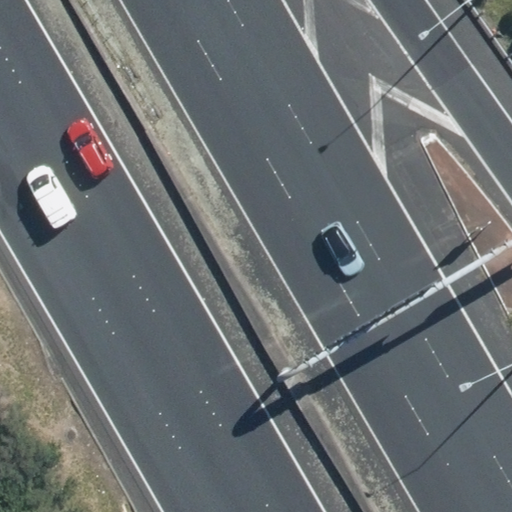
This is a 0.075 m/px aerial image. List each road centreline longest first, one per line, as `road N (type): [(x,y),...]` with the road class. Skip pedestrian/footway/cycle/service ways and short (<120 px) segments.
road 1 (motorway): [(218,0),(504,511)]
road 2 (motorway): [(235,511),(0,107)]
road 3 (motorway): [(383,0),(511,173)]
